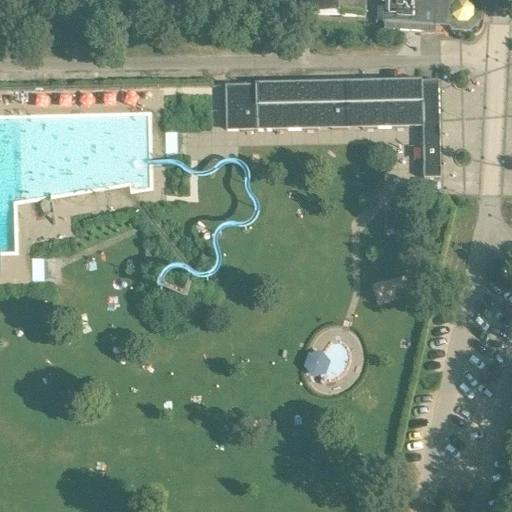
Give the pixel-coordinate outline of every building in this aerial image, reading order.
[(315,0),(315,21),(365,23),(366,0),(315,0)] [(430,0),(430,8),(406,7),(396,7),(388,7),(386,28),(388,28),(388,35),(425,38),(425,31),(441,32),(449,32),(451,32),(454,36),(468,37),(479,28),(480,14),(471,4),(466,3),(465,0),(430,0)] [(423,133),(439,133),(438,87),(422,88),(423,133)] [(422,88),(256,92),(257,138),(423,133),(422,88)] [(256,92),(226,93),(227,138),(257,138),(256,92)] [(439,133),(423,133),(423,141),(423,151),(440,151),(439,140),(439,133)] [(440,151),(423,151),(424,185),(440,185),(440,151)]
